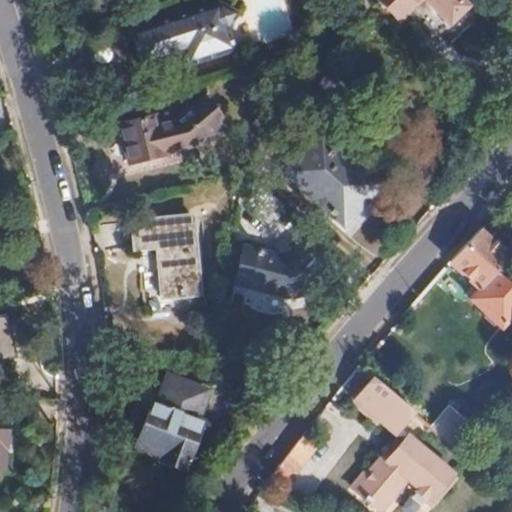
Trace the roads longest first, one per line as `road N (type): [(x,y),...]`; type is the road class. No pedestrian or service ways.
road 1 (residential): [(0,1),(76,297),(82,393),(73,511)]
road 2 (residential): [(212,511),(333,354),(511,158)]
